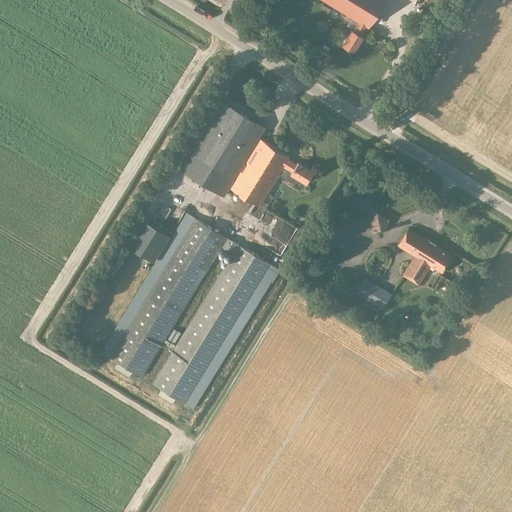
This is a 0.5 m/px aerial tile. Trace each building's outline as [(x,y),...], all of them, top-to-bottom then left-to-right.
[(368,27),(384,0),(323,0),(358,21),(353,30),(351,29),(342,44),(353,51),(363,36),(360,34),(366,26),(368,27)] [(431,18),(442,0),(426,0),(420,11),(431,18)] [(417,30),(422,20),(416,17),(411,27),(417,30)] [(222,99),(190,151),(232,177),(238,169),(240,170),(244,162),(243,161),(264,126),(222,99)] [(306,182),(313,171),(297,162),(296,164),(287,158),(289,156),(259,138),(244,162),(240,170),(229,186),(259,204),(283,166),(291,171),(290,173),(306,182)] [(149,214),(176,229),(184,215),(157,200),(161,193),(154,190),(147,203),(153,206),(149,214)] [(389,218),(375,211),(368,207),(360,220),(381,232),(389,218)] [(184,402),(269,263),(195,217),(109,356),(118,362),(114,368),(129,377),(132,370),(141,376),(221,245),(233,252),(152,383),(162,389),(158,394),(172,403),(175,397),(184,402)] [(242,220),(229,222),(231,233),(244,230),(242,220)] [(441,271),(451,254),(407,226),(397,243),(414,254),(402,274),(417,283),(429,264),(441,271)] [(149,231),(131,266),(152,277),(170,242),(149,231)] [(363,276),(354,290),(382,307),(390,293),(363,276)]
